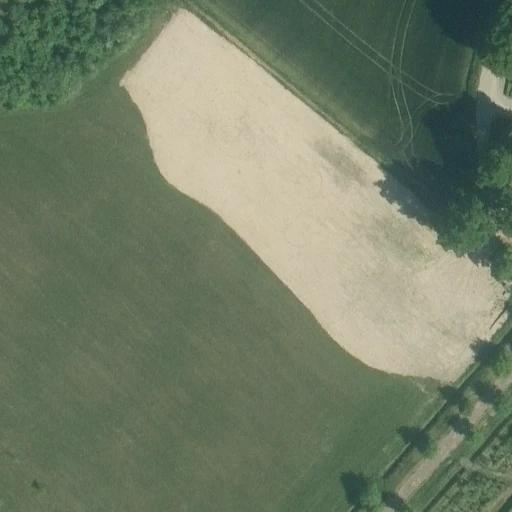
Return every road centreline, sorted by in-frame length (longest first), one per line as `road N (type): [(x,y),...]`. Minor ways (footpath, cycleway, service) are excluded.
road 1 (unclassified): [(511,233),(488,204),(478,134),(492,41),(508,0)]
road 2 (unknown): [(384,511),(511,367)]
